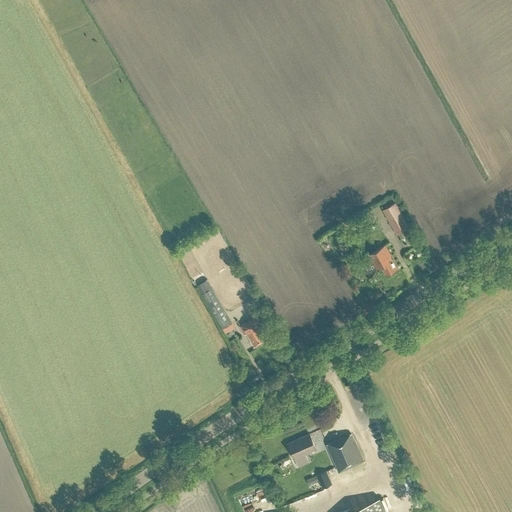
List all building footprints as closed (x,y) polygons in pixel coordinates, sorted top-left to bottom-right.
[(409,226),(395,201),(382,208),(396,233),(409,226)] [(397,267),(390,254),(385,244),(367,254),(376,269),(380,266),(385,274),(397,267)] [(197,284),(200,290),(222,327),(232,322),(207,278),(197,284)] [(262,324),(257,315),(240,325),(245,334),(247,332),(254,345),(267,338),(260,325),(262,324)] [(294,457),(316,447),(310,432),(287,442),(294,457)] [(339,470),(363,459),(351,433),(327,444),(339,470)] [(331,482),(326,470),(317,473),(322,486),(331,482)] [(386,511),(379,496),(367,501),(342,511),(386,511)]
